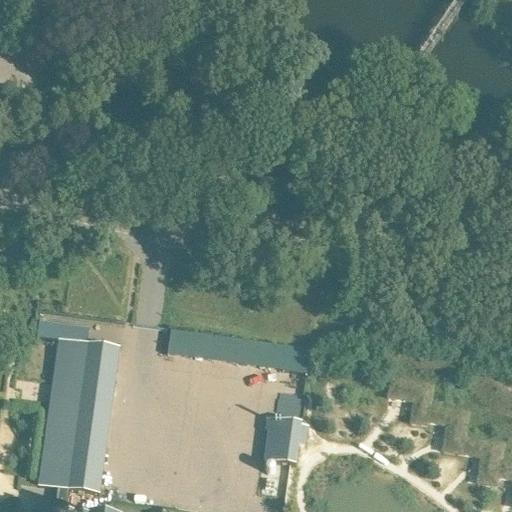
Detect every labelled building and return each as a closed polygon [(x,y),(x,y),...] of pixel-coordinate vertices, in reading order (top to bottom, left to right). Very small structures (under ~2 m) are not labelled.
[(167,357),(308,372),(311,348),(170,332),(167,357)] [(65,511),(69,493),(99,497),(119,351),(59,343),(39,489),(57,491),(55,511),(35,508),(34,511),(65,511)] [(391,382),(388,400),(414,404),(411,425),(426,427),(427,424),(429,409),(432,388),(391,382)] [(429,409),(427,424),(447,427),(443,453),(461,456),(464,441),(468,415),(429,409)] [(268,434),(264,463),(296,468),(301,426),(266,421),(265,433),(268,434)] [(464,441),(461,456),(482,459),(478,485),(496,488),(497,480),(500,465),(502,447),(464,441)] [(511,466),(500,465),(497,480),(511,481),(511,466)]
